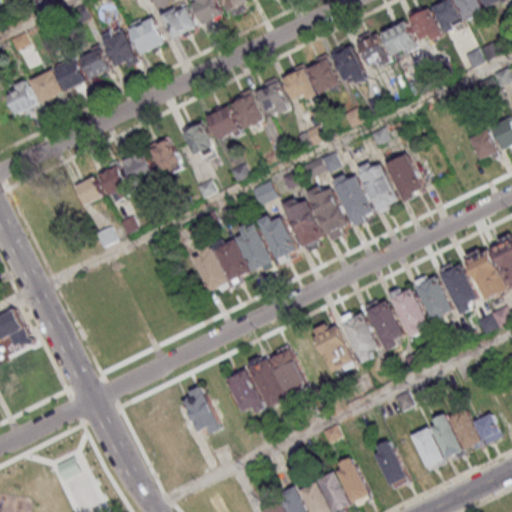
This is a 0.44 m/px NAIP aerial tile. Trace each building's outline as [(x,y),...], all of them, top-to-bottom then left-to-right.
[(195,0),(207,24),(226,14),(219,0),(195,0)] [(254,5),(251,0),(224,0),(233,15),(254,5)] [(466,20),(487,10),(482,0),(440,0),(435,3),(447,31),(467,22),(466,20)] [(177,39),(201,27),(188,2),(164,14),(177,39)] [(432,6),(413,14),(424,43),(445,35),(432,6)] [(145,54),(169,42),(155,14),(131,26),(145,54)] [(398,57),(421,45),(409,20),(385,32),(398,57)] [(141,62),(129,26),(106,33),(118,69),(141,62)] [(362,41),(374,69),(395,60),(383,32),(362,41)] [(334,50),(350,85),(370,76),(354,41),(334,50)] [(84,56),(97,78),(116,67),(103,45),(84,56)] [(308,62),(309,64),(286,73),(298,103),(344,85),(331,53),(308,62)] [(89,83),(84,60),(62,65),(67,88),(89,83)] [(67,91),(56,68),(33,79),(44,103),(67,91)] [(261,84),(269,116),(291,110),(283,78),(261,84)] [(9,88),(18,114),(39,106),(30,80),(9,88)] [(267,120),(256,89),(235,97),(246,128),(267,120)] [(245,131),(234,104),(210,114),(222,141),(245,131)] [(511,116),(495,124),(506,150),(511,147),(511,116)] [(185,129),(199,157),(219,146),(204,118),(185,129)] [(484,161),(503,151),(491,128),(472,138),(484,161)] [(167,176),(187,167),(173,137),(154,145),(167,176)] [(140,186),(160,177),(148,151),(128,160),(140,186)] [(389,163),(411,153),(427,187),(406,197),(389,163)] [(118,202),(136,193),(122,162),(103,171),(118,202)] [(363,173),(365,172),(362,167),(373,162),(376,168),(385,163),(401,197),(380,207),(363,173)] [(107,197),(95,169),(76,177),(88,205),(107,197)] [(338,186),(360,175),(377,209),(355,220),(338,186)] [(256,189),(264,203),(280,194),(272,180),(256,189)] [(314,198),(336,187),(353,222),(331,232),(314,198)] [(289,210),(311,200),(327,234),(306,244),(289,210)] [(263,224),(285,214),(301,248),(280,259),(263,224)] [(99,232),(106,246),(120,239),(113,225),(99,232)] [(239,237),(261,226),(278,260),(256,271),(239,237)] [(511,275),(497,247),(511,238),(511,275)] [(472,259),(492,249),(510,283),(490,294),(472,259)] [(444,273),(464,263),(482,297),(461,307),(444,273)] [(419,285),(439,275),(457,309),(437,319),(419,285)] [(395,298),(415,287),(433,321),(413,332),(395,298)] [(371,310),(391,299),(409,333),(389,344),(371,310)] [(0,319),(18,310),(27,328),(28,327),(32,335),(31,335),(32,338),(36,339),(37,343),(34,345),(30,344),(25,347),(23,343),(17,346),(13,337),(0,343),(0,319)] [(346,322),(366,312),(384,346),(364,357),(346,322)] [(319,336),(339,325),(357,360),(336,370),(319,336)] [(311,383),(292,343),(249,363),(250,365),(229,376),(248,415),(270,404),(269,404),(311,383)] [(206,386),(186,396),(204,436),(224,427),(206,386)] [(133,426),(163,492),(207,472),(177,406),(133,426)] [(452,415),(469,407),(485,440),(469,448),(452,415)] [(435,426),(440,424),(437,418),(449,412),(467,448),(450,457),(435,426)] [(478,420),(494,412),(505,434),(489,443),(478,420)] [(415,434),(432,426),(448,458),(431,467),(415,434)] [(379,453),(383,451),(381,445),(393,439),(411,476),(394,484),(379,453)] [(340,470),(345,468),(342,463),(354,456),(373,493),(356,501),(340,470)] [(322,478),(338,470),(355,502),(338,511),(322,478)] [(54,497),(66,492),(61,481),(49,486),(54,497)] [(511,511),(511,503),(499,510),(500,511),(511,511)]
